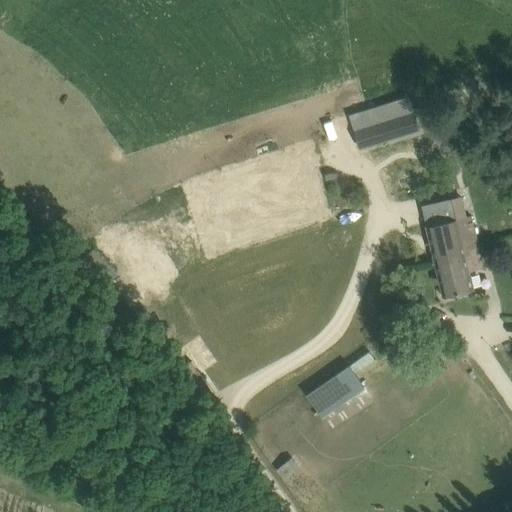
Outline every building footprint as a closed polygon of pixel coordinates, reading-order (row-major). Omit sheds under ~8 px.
[(360,150),(420,131),(414,112),(354,131),(360,150)] [(457,117),(439,129),(453,149),(471,136),(457,117)] [(435,264),(454,259),(451,244),(447,245),(446,241),(461,237),(464,249),(478,246),(471,215),(465,217),(460,196),(424,205),(428,226),(427,226),(435,264)] [(451,244),(454,259),(435,264),(443,297),(474,290),(469,271),(483,268),(481,258),(478,246),(464,249),(461,237),(446,241),(447,245),(451,244)] [(419,287),(406,289),(410,307),(422,304),(419,287)]
